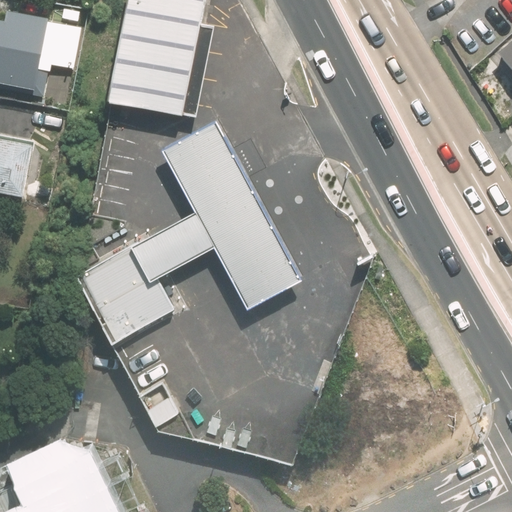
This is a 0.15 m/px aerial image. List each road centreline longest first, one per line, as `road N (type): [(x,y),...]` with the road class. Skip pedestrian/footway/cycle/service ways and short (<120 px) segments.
road 1 (primary): [(511,377),(306,0)]
road 2 (primary): [(369,0),(470,179)]
